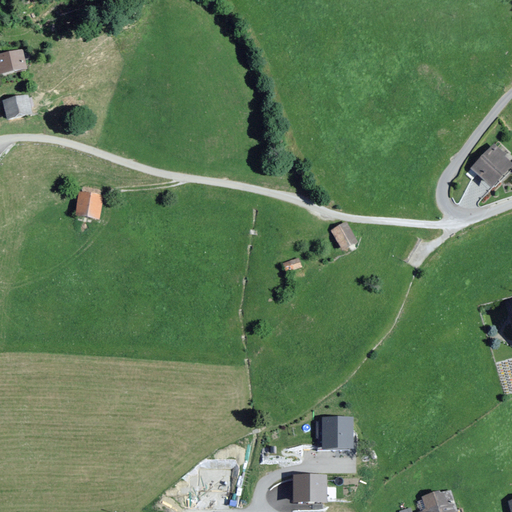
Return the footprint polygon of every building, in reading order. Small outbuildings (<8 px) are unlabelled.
[(0,76),(19,73),(15,53),(0,55),(0,76)] [(24,118),(20,98),(0,101),(0,122),(0,123),(24,118)] [(470,170),(490,189),(511,168),(511,164),(511,165),(505,159),(506,157),(494,145),(470,170)] [(93,222),(99,198),(75,192),(70,217),(93,222)] [(352,244),(341,224),(325,233),(335,253),(352,244)] [(281,275),(295,271),(292,261),(278,265),(281,275)] [(353,418),(322,419),(323,450),(354,449),(353,418)] [(323,481),(298,481),(298,501),(323,501),(323,481)] [(453,511),(446,490),(418,498),(422,510),(414,511),(453,511)]
